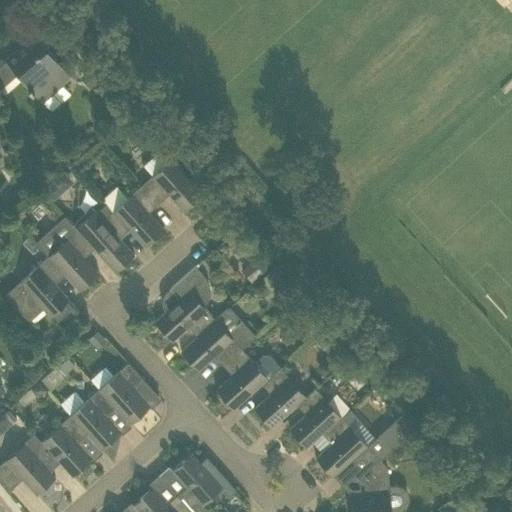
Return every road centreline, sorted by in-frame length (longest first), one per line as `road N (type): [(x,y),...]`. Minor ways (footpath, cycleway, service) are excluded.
road 1 (residential): [(187,411),(107,312),(190,235)]
road 2 (residential): [(77,511),(187,411)]
road 3 (residential): [(187,411),(273,496)]
